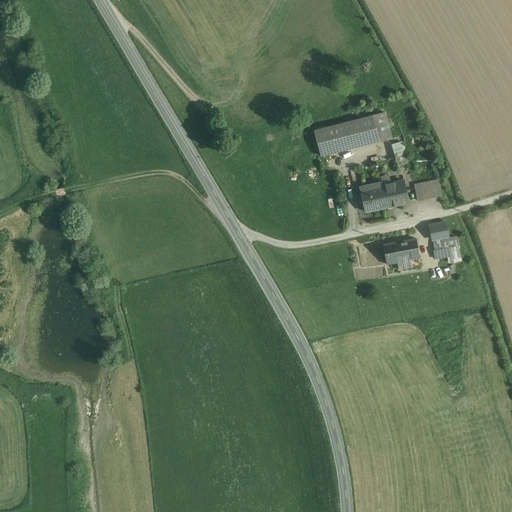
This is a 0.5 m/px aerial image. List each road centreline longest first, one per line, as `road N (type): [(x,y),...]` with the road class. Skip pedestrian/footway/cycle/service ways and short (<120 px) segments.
road 1 (tertiary): [(346,511),(320,384),(234,229)]
road 2 (unclassified): [(234,229),(298,244),(453,212),(511,190)]
road 3 (tertiary): [(234,229),(99,0)]
road 4 (track): [(0,215),(65,190),(163,170),(220,205)]
